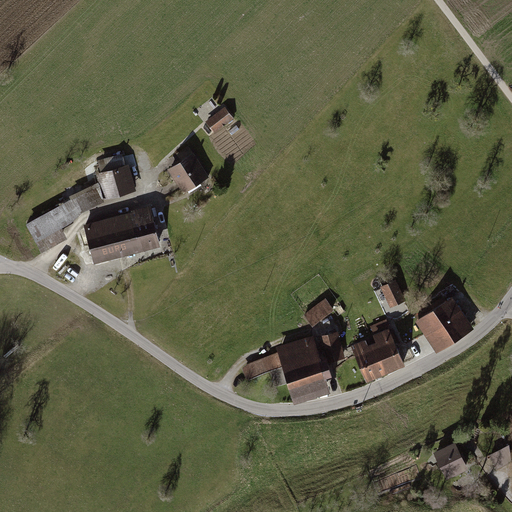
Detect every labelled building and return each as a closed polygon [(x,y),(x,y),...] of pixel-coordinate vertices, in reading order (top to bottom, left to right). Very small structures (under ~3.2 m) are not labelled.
[(223,108),(204,121),(211,131),(230,119),(223,108)] [(198,154),(169,169),(181,192),(210,178),(198,154)] [(102,176),(108,198),(135,191),(129,169),(102,176)] [(36,239),(105,204),(96,187),(27,222),(36,239)] [(150,208),(85,227),(96,264),(161,245),(150,208)] [(404,300),(396,281),(381,287),(390,306),(404,300)] [(323,297),(301,314),(311,327),(333,310),(323,297)] [(453,297),(416,321),(436,351),(473,327),(453,297)] [(389,329),(351,345),(367,383),(405,367),(389,329)] [(336,332),(321,335),(327,363),(343,359),(336,332)] [(314,338),(279,349),(297,402),(331,391),(314,338)] [(272,354),(240,366),(246,380),(277,367),(272,354)] [(511,451),(508,443),(489,453),(496,467),(511,459),(511,451)] [(447,480),(467,472),(457,446),(436,454),(447,480)]
